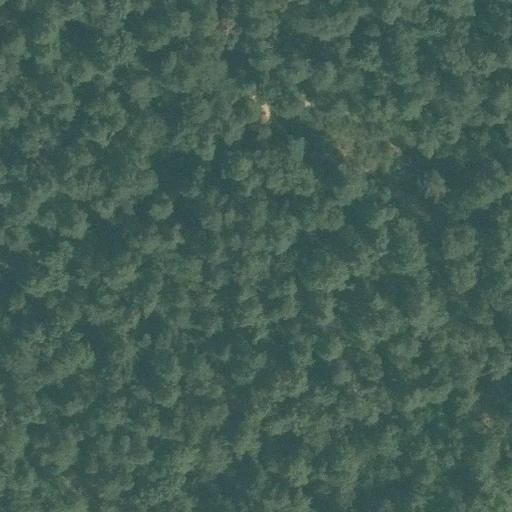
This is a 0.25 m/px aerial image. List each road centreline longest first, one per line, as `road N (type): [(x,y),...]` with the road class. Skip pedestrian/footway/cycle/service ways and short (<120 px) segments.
road 1 (track): [(0,267),(258,102),(277,94),(318,98),(359,118),(394,157),(493,376)]
road 2 (track): [(339,422),(100,491),(0,281)]
road 3 (track): [(493,376),(339,422)]
